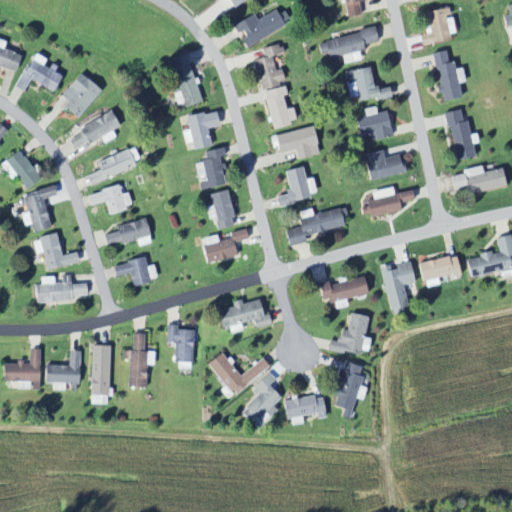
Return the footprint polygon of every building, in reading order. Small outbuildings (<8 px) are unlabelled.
[(222,0),(231,10),(242,0),(222,0)] [(341,0),(345,19),(359,16),(356,1),(360,0),(359,0),(341,0)] [(511,4),(504,6),(506,15),(500,16),(503,30),(510,28),(511,37),(511,4)] [(251,15),(231,26),(243,49),(286,25),(276,8),(254,20),(251,15)] [(453,38),(448,8),(424,12),(426,24),(422,25),(424,34),(417,36),(419,44),(453,38)] [(316,42),(319,55),(326,54),(328,60),(341,57),(343,64),(362,60),(359,46),(376,43),(373,29),(316,42)] [(18,56),(2,49),(5,43),(0,41),(0,68),(12,73),(18,56)] [(250,61),(260,92),(282,85),(277,70),(273,71),(269,56),(280,53),(278,43),(259,49),(262,58),(250,61)] [(438,102),(458,99),(452,62),(447,63),(445,51),(430,54),(438,102)] [(27,80),(51,93),(59,77),(52,73),(54,68),(44,63),(45,60),(31,53),(12,88),(20,92),(27,80)] [(176,109),(199,101),(183,54),(164,61),(171,81),(166,82),(176,109)] [(389,97),(387,86),(372,89),(369,68),(344,72),(348,98),(356,97),(357,102),(389,97)] [(74,119),(98,92),(78,74),(58,96),(64,102),(60,107),(74,119)] [(271,130),(289,125),(281,96),(285,95),(283,86),(261,92),(271,130)] [(452,162),(472,158),(465,121),(460,122),(458,110),(444,113),(452,162)] [(76,128),(79,134),(66,140),(71,151),(99,138),(102,143),(114,137),(111,131),(118,127),(110,111),(76,128)] [(182,144),(189,143),(191,150),(210,146),(206,129),(215,126),(212,111),(182,118),(185,130),(179,131),(182,144)] [(357,136),(369,134),(370,140),(389,138),(386,114),(355,117),(357,136)] [(277,154),(294,151),(295,159),(316,155),(312,128),(273,135),(277,154)] [(84,176),(87,184),(140,164),(133,147),(94,162),(97,171),(84,176)] [(201,152),(203,161),(193,163),(198,190),(222,185),(216,158),(222,157),(220,148),(201,152)] [(0,169),(10,181),(14,178),(24,190),(38,179),(15,151),(0,163),(0,169)] [(362,155),(367,181),(401,174),(398,156),(382,160),(380,151),(362,155)] [(283,171),(288,193),(273,196),(276,206),(316,197),(312,178),(303,180),(300,167),(283,171)] [(500,169),(481,173),(480,167),(460,171),(461,175),(449,177),(451,189),(464,186),(465,195),(504,188),(500,169)] [(85,195),(88,204),(102,200),(106,215),(131,208),(127,192),(119,195),(117,186),(85,195)] [(47,229),(40,200),(53,197),(51,188),(19,195),(23,214),(19,215),(22,226),(29,225),(31,233),(47,229)] [(212,219),(214,230),(231,226),(225,191),(207,194),(209,206),(204,207),(206,220),(212,219)] [(410,201),(409,192),(364,200),(367,218),(398,212),(396,204),(410,201)] [(302,236),(341,227),(336,209),(296,219),(298,227),(282,231),(286,247),(303,243),(302,236)] [(113,225),(114,233),(101,235),(103,246),(135,241),(136,246),(148,245),(144,221),(113,225)] [(199,238),(203,263),(233,258),(231,242),(244,240),(243,230),(227,233),(228,239),(216,241),(215,236),(199,238)] [(45,270),(76,263),(74,253),(59,256),(54,235),(30,240),(33,255),(41,253),(45,270)] [(464,261),(467,277),(511,269),(509,260),(511,259),(511,246),(510,235),(494,238),(496,251),(476,255),(477,258),(464,261)] [(417,262),(421,288),(437,286),(436,278),(456,275),(453,256),(417,262)] [(153,266),(144,268),(142,258),(110,266),(113,277),(128,274),(131,286),(156,280),(153,266)] [(387,312),(406,308),(401,286),(411,284),(407,262),(391,265),(391,266),(379,268),(387,312)] [(345,299),(364,295),(360,277),(316,287),(320,303),(331,301),(333,310),(347,306),(345,299)] [(214,309),(218,329),(226,328),(228,334),(240,331),(239,324),(250,321),(252,329),(267,326),(265,315),(261,316),(257,300),(214,309)] [(325,349),(366,357),(369,340),(362,338),(366,317),(348,314),(345,332),(338,331),(336,342),(327,341),(325,349)] [(189,330),(174,330),(174,326),(164,326),(163,343),(171,343),(171,364),(179,364),(178,369),(188,369),(189,330)] [(125,388),(143,388),(144,365),(152,366),(153,352),(141,352),(142,334),(130,334),(130,351),(121,351),(120,360),(126,360),(125,388)] [(89,396),(96,396),(96,404),(106,404),(107,346),(89,346),(89,396)] [(37,350),(27,350),(27,364),(1,364),(1,382),(17,382),(17,385),(29,385),(29,390),(37,390),(37,350)] [(75,352),(67,352),(67,366),(42,366),(42,383),(51,384),(51,390),(62,390),(62,385),(75,385),(75,352)] [(267,368),(261,359),(237,377),(220,353),(206,364),(229,396),(267,368)] [(359,368),(341,363),(332,397),(334,398),(331,407),(341,410),(339,417),(348,419),(359,378),(356,377),(359,368)] [(244,407),(262,425),(276,410),(271,406),(278,398),(267,387),(274,380),(266,372),(249,390),(255,396),(244,407)] [(300,417),(315,414),(316,419),(324,418),(320,396),(283,402),(287,427),(302,424),(300,417)]
